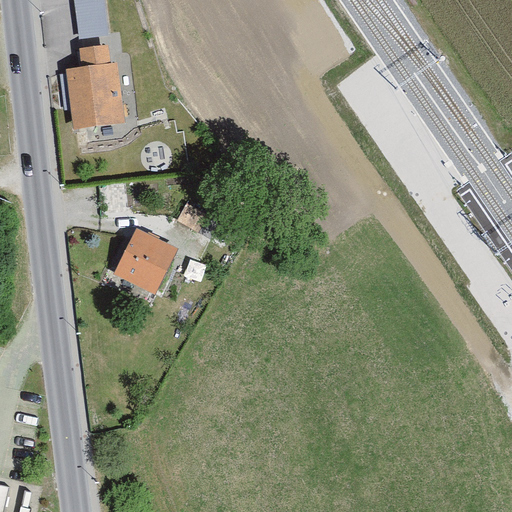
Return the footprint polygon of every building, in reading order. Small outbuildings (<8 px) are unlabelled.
[(103,35),(96,0),(74,0),(82,38),(103,35)] [(150,8),(158,42),(186,36),(178,2),(150,8)] [(113,67),(111,48),(82,52),(85,71),(69,73),(76,133),(129,127),(122,66),(113,67)] [(207,115),(230,95),(215,78),(192,99),(207,115)] [(171,252),(135,234),(116,273),(152,291),(171,252)]
